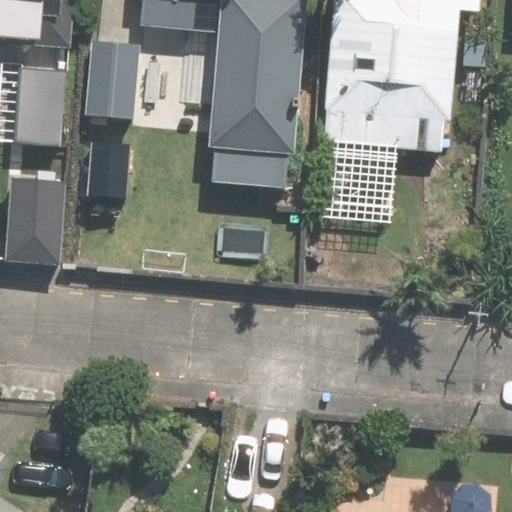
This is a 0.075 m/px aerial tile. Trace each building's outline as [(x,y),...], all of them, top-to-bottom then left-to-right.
[(0,0),(0,48),(76,55),(80,0),(0,0)] [(142,0),(140,28),(219,35),(210,145),(217,146),(214,183),(283,189),(286,152),(294,152),(306,0),(142,0)] [(334,0),(322,138),(445,149),(458,9),(480,11),(481,0),(334,0)] [(85,117),(134,122),(142,47),(93,42),(85,117)] [(67,72),(20,69),(16,142),(62,145),(67,72)] [(132,145),(91,142),(87,197),(127,200),(132,145)] [(61,266),(67,184),(12,180),(6,261),(61,266)]
